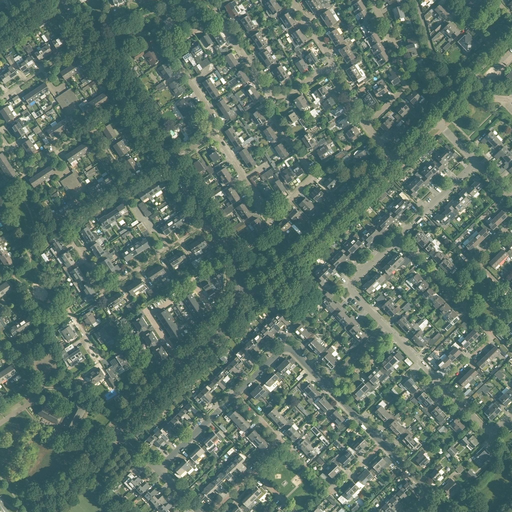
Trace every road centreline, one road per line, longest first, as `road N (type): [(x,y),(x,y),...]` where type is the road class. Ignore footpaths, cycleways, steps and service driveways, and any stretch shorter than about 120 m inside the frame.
road 1 (residential): [(129,187),(65,229),(104,289),(210,219)]
road 2 (residential): [(213,134),(212,115),(171,54),(173,43),(210,18),(221,20),(271,97)]
road 3 (residential): [(271,97),(273,115),(312,175),(278,211),(266,211),(213,134)]
road 4 (residential): [(442,385),(490,340),(489,332),(397,237)]
road 5 (unclassified): [(241,284),(269,281),(393,161)]
road 6 (residential): [(366,125),(412,80),(372,0)]
road 7 (residential): [(183,364),(150,315),(194,287),(211,310)]
road 8 (residential): [(331,490),(235,393)]
road 9 (residential): [(235,393),(284,348),(326,385)]
road 10 (residential): [(397,237),(351,286),(386,327)]
road 11 (unclassified): [(0,133),(25,169),(88,126)]
